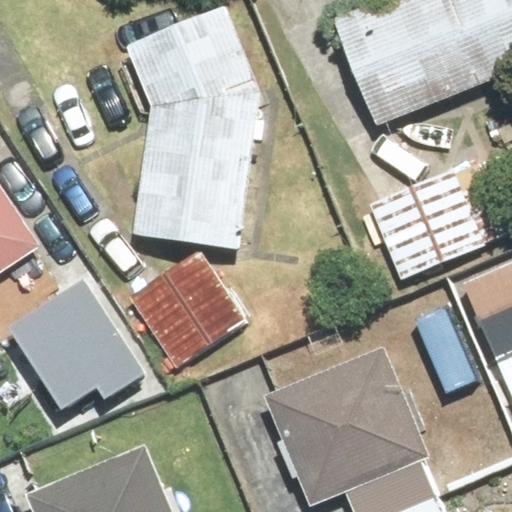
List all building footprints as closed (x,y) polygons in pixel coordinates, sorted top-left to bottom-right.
[(511,0),(376,0),(344,13),(391,127),(511,78),(511,0)] [(261,243),(277,98),(242,9),(139,46),(157,99),(143,230),(261,243)] [(511,171),(502,147),(371,199),(402,278),(511,234),(511,171)] [(0,342),(3,340),(0,334),(0,280),(57,242),(0,159),(0,342)] [(204,253),(130,298),(176,375),(251,331),(204,253)] [(511,265),(478,279),(510,361),(511,360),(511,265)] [(111,291),(24,348),(71,420),(159,363),(111,291)] [(450,511),(427,456),(450,446),(406,342),(279,394),(323,500),(359,486),(369,511),(450,511)] [(195,511),(165,438),(41,489),(50,511),(195,511)]
